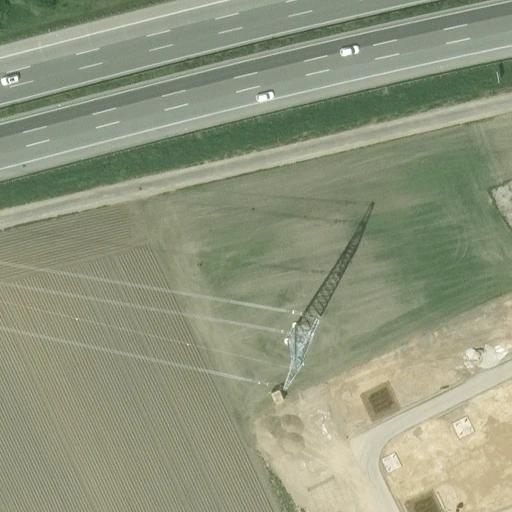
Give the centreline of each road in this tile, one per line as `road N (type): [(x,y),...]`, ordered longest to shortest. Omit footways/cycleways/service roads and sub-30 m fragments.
road 1 (motorway): [(0,152),(511,32)]
road 2 (track): [(511,100),(0,214)]
road 3 (motorway): [(321,0),(0,82)]
